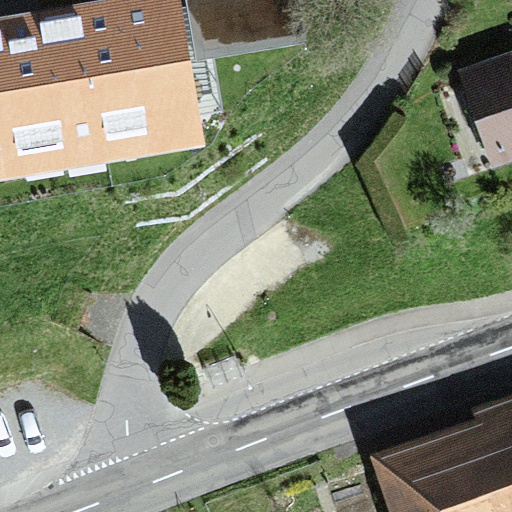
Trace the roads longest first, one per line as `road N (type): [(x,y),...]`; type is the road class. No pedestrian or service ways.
road 1 (residential): [(426,0),(372,99),(195,252),(147,321),(127,392),(142,486)]
road 2 (secondary): [(142,486),(511,347)]
